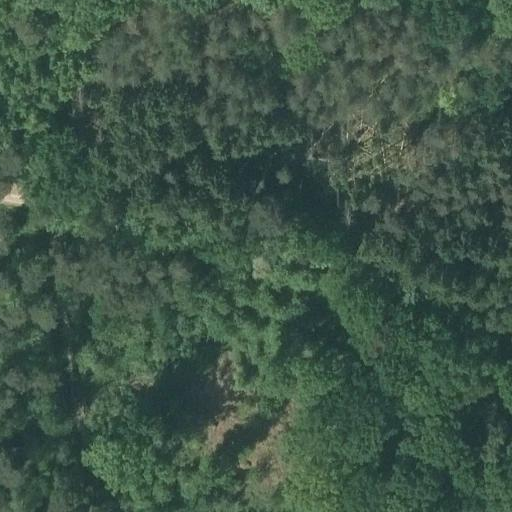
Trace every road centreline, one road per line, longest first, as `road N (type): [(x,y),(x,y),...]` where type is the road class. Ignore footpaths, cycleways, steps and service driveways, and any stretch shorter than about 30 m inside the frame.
road 1 (track): [(511,327),(309,240),(47,199)]
road 2 (track): [(47,199),(85,436),(127,511)]
road 3 (track): [(15,193),(105,0)]
